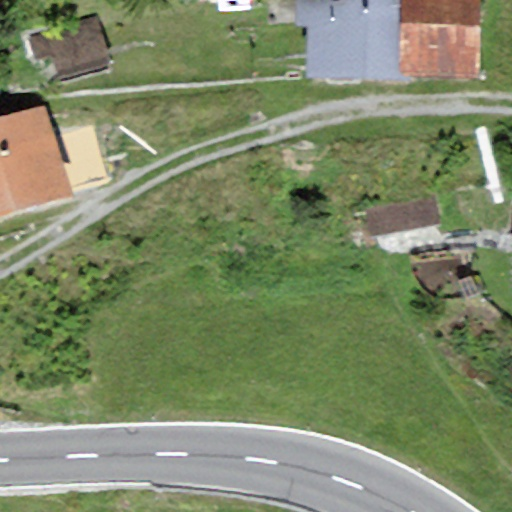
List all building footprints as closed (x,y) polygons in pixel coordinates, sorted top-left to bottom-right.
[(296,0),(296,26),(308,26),(307,82),(408,84),(409,76),(398,76),(400,0),(296,0)] [(400,0),(398,76),(409,76),(479,78),(481,0),(400,0)] [(97,17),(26,37),(33,62),(51,57),(58,83),(112,68),(97,17)] [(0,217),(72,195),(43,105),(0,117),(0,217)] [(362,207),(367,235),(440,221),(434,193),(362,207)]
